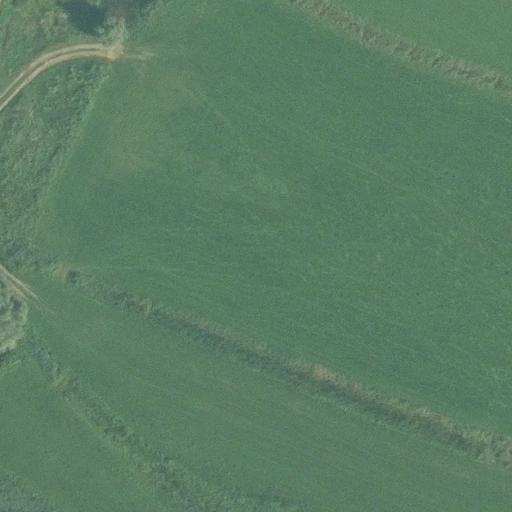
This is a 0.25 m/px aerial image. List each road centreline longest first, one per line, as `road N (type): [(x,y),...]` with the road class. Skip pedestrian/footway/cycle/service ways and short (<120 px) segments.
road 1 (track): [(462,511),(136,362),(0,270)]
road 2 (track): [(135,58),(79,46),(48,58),(0,103)]
